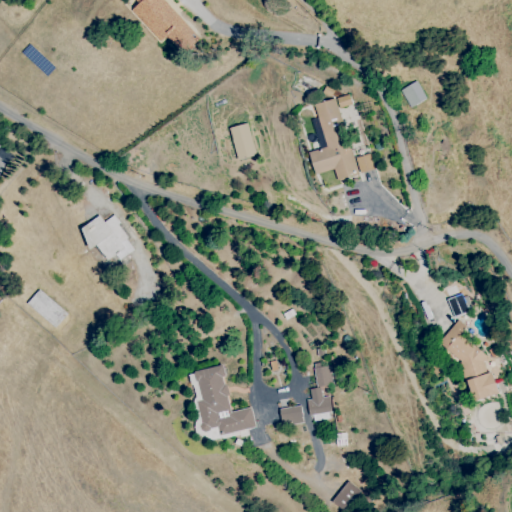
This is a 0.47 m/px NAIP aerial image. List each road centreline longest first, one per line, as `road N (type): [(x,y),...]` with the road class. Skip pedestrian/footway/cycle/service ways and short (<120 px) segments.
road 1 (residential): [(0,105),(116,175),(165,194),(355,249),(424,246)]
road 2 (residential): [(116,175),(318,484)]
road 3 (residential): [(305,0),(386,102),(424,246)]
